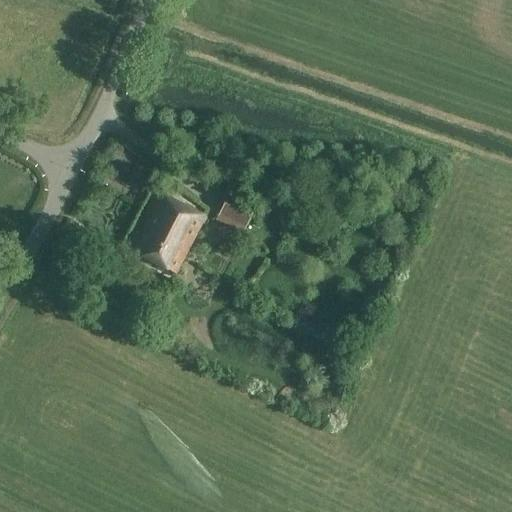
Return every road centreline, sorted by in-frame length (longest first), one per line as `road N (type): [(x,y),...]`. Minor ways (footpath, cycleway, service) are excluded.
road 1 (tertiary): [(67,170),(98,126),(144,0)]
road 2 (tertiary): [(0,298),(67,170)]
